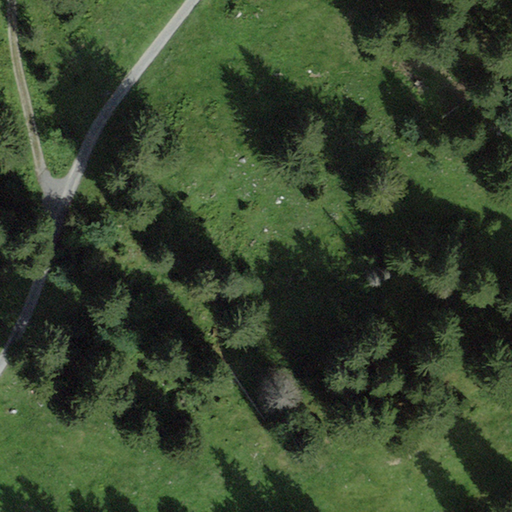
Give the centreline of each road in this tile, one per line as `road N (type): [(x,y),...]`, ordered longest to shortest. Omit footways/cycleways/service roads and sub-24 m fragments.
road 1 (track): [(195,0),(110,102),(60,209)]
road 2 (track): [(60,209),(33,131),(12,0)]
road 3 (track): [(60,209),(0,362)]
